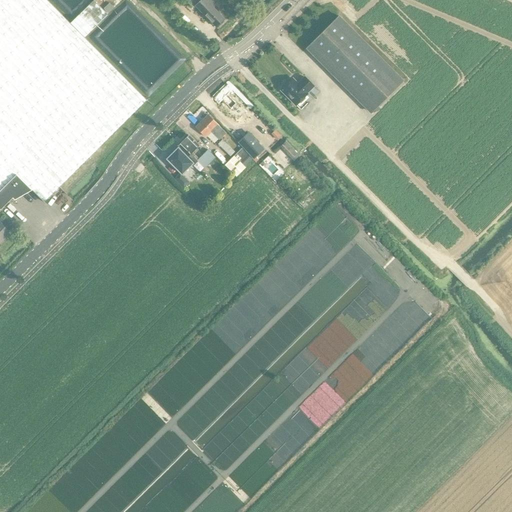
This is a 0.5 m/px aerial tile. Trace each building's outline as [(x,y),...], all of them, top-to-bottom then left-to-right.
[(0,0),(0,190),(16,175),(16,174),(44,202),(146,100),(84,38),(70,23),(46,0),(0,0)] [(93,0),(70,23),(84,38),(107,15),(93,0)] [(112,11),(117,5),(112,0),(107,6),(112,11)] [(224,19),(212,7),(216,4),(211,0),(185,0),(193,8),(195,6),(216,27),(224,19)] [(338,16),(306,48),(371,113),(403,81),(338,16)] [(293,79),(281,90),(296,105),(308,94),(307,93),(314,86),(304,77),(300,81),(301,82),(298,85),(293,79)] [(251,110),(233,92),(218,107),(227,116),(232,111),(241,120),(251,110)] [(208,115),(196,127),(206,137),(207,136),(211,140),(214,143),(218,139),(219,140),(226,133),(208,115)] [(274,130),(271,133),(277,139),(282,135),(275,129),(274,130)] [(248,133),(238,143),(253,159),(264,150),(248,133)] [(199,159),(193,153),(199,146),(189,135),(180,144),(194,157),(205,168),(215,157),(207,150),(199,159)] [(285,143),(280,147),(293,161),(299,156),(299,155),(287,142),(285,143)] [(189,156),(192,159),(194,157),(180,144),(178,145),(181,148),(179,149),(178,148),(167,159),(182,174),(193,163),(188,157),(189,156)] [(241,149),(234,156),(245,167),(252,159),(241,149)] [(236,177),(241,172),(245,168),(245,167),(234,156),(224,165),(236,177)] [(31,190),(16,175),(0,190),(0,207),(1,209),(12,197),(14,200),(31,190)] [(0,243),(10,234),(0,223),(0,243)]
